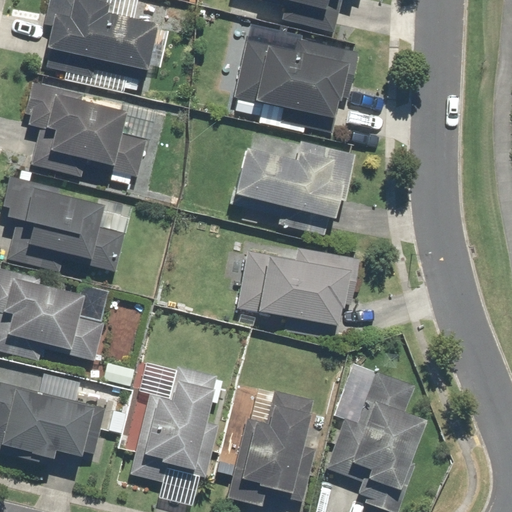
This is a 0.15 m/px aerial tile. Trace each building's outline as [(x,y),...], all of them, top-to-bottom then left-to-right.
[(109,0),(49,0),(44,24),(49,25),(44,45),(145,69),(157,22),(107,10),(109,0)] [(280,20),(334,32),(341,0),(259,0),(283,5),(280,20)] [(265,101),(332,116),(336,98),(348,101),(359,52),(297,38),(294,49),(247,38),(233,97),(237,98),(234,111),(261,117),(265,101)] [(82,93),(30,81),(23,113),(29,114),(26,124),(38,127),(29,165),(30,165),(82,177),(86,160),(112,166),(111,170),(113,171),(110,181),(129,185),(131,175),(136,176),(145,137),(120,131),(126,109),(81,98),(82,93)] [(233,192),(333,215),(337,199),(344,200),(355,152),(300,140),(296,157),(244,145),(233,192)] [(58,187),(7,175),(0,205),(7,207),(6,215),(16,217),(6,259),(60,272),(63,259),(115,271),(124,232),(98,226),(103,202),(57,191),(58,187)] [(237,307),(340,324),(343,303),(351,305),(359,258),(296,248),(295,257),(247,249),(237,307)] [(41,277),(0,267),(0,351),(40,361),(43,350),(94,362),(104,321),(78,315),(83,292),(40,282),(41,277)] [(176,370),(138,361),(118,447),(134,451),(128,473),(162,481),(165,469),(207,478),(219,424),(205,421),(210,401),(218,403),(223,380),(216,378),(217,374),(178,365),(176,370)] [(376,370),(353,361),(330,416),(343,421),(325,467),(345,476),(351,461),(367,467),(356,497),(393,511),(395,511),(415,462),(410,460),(427,417),(404,409),(414,385),(376,370)] [(134,369),(107,363),(103,380),(130,387),(134,369)] [(55,450),(81,456),(82,450),(95,453),(106,408),(0,382),(0,445),(53,458),(55,450)] [(273,392),(237,385),(218,474),(231,476),(227,498),(260,504),(263,492),(304,501),(315,449),(302,446),(313,398),(273,389),(273,392)]
